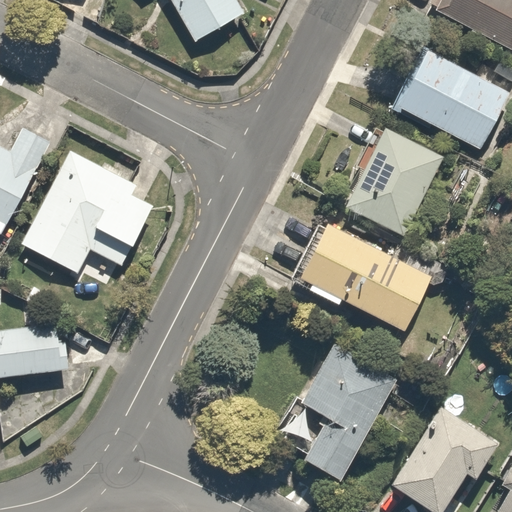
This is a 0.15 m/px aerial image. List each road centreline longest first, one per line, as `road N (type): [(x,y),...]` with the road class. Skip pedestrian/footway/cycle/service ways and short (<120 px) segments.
road 1 (residential): [(255,165),(106,449)]
road 2 (residential): [(255,165),(0,32)]
road 3 (residential): [(334,0),(255,165)]
road 4 (residential): [(106,449),(250,511)]
road 5 (residential): [(0,509),(71,491),(106,449)]
